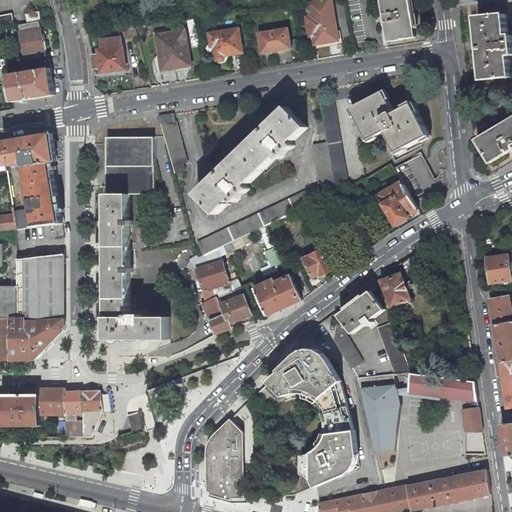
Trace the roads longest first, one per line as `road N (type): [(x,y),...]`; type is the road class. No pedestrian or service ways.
road 1 (unclassified): [(448,46),(77,112)]
road 2 (unclassified): [(505,511),(466,203)]
road 3 (residential): [(78,377),(77,112)]
road 4 (primary): [(297,323),(199,424),(184,511)]
road 5 (residential): [(297,323),(134,377),(78,377)]
road 6 (residential): [(294,511),(303,498),(357,476),(370,459),(351,378),(327,343)]
road 7 (primary): [(466,203),(297,323)]
road 8 (primary): [(0,469),(184,511)]
road 9 (unclassified): [(466,203),(448,46)]
